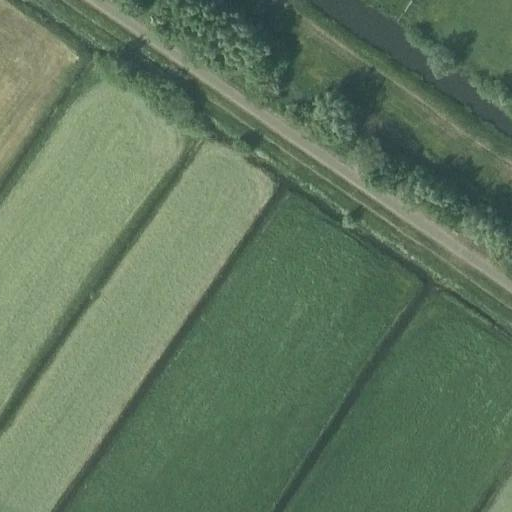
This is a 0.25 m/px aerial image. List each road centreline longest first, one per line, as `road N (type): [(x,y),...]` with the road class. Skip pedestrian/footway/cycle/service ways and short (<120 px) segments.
road 1 (unknown): [(511,309),(61,0)]
road 2 (track): [(264,0),(511,169)]
